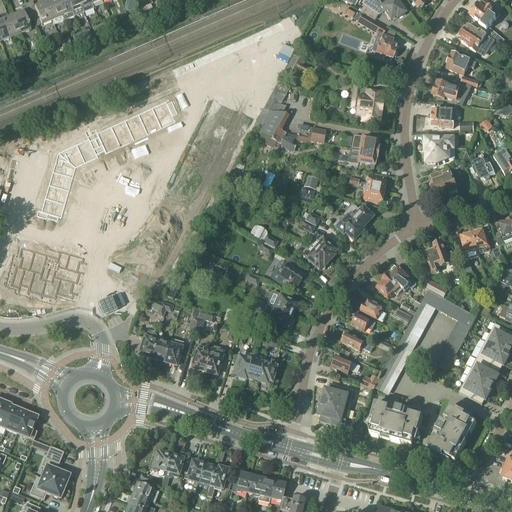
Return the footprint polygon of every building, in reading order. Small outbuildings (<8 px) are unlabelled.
[(66,0),(55,0),(54,1),(63,23),(74,19),(72,14),(66,0)] [(66,0),(72,14),(74,19),(83,15),(81,10),(78,0),(77,0),(66,0)] [(93,11),(91,6),(89,0),(77,0),(78,0),(81,10),(83,15),(93,11)] [(162,0),(154,3),(156,8),(164,5),(162,0)] [(346,0),(345,3),(354,9),(359,0),(346,0)] [(367,0),(364,6),(379,17),(384,13),(391,22),(396,19),(397,21),(405,15),(395,0),(383,8),(376,0),(367,0)] [(409,0),(410,0),(417,10),(425,5),(423,2),(425,0),(409,0)] [(44,5),(51,23),(52,22),(54,27),(63,23),(54,1),(44,5)] [(478,26),(482,29),(480,31),(495,41),(498,37),(491,31),(489,30),(501,16),(483,1),(470,17),(479,25),(478,26)] [(26,6),(32,19),(36,29),(51,23),(44,5),(35,9),(32,3),(26,6)] [(152,10),(150,5),(142,9),(143,13),(152,10)] [(23,13),(26,21),(32,19),(26,6),(21,8),(23,13)] [(371,53),(376,55),(392,61),(396,52),(398,46),(393,44),(394,41),(384,38),(384,36),(379,34),(382,28),(361,16),(356,14),(356,13),(349,9),(345,15),(356,22),(358,18),(359,19),(356,25),(377,37),(371,53)] [(23,13),(12,18),(20,36),(31,31),(26,21),(23,13)] [(3,22),(10,40),(20,36),(12,18),(3,22)] [(0,22),(0,43),(0,44),(10,40),(3,22),(0,22)] [(110,27),(108,23),(92,30),(94,34),(110,27)] [(459,42),(469,49),(469,50),(476,55),(479,50),(487,38),(480,33),(479,34),(467,27),(465,31),(462,31),(460,35),(460,38),(460,39),(461,40),(459,42)] [(70,44),(68,40),(60,43),(63,51),(71,48),(70,44)] [(446,71),(453,74),(464,78),(468,69),(474,71),(477,65),(471,63),(464,59),(463,60),(460,58),(452,55),(446,71)] [(305,63),(293,57),(284,73),(297,79),(300,75),(304,77),(308,69),(303,67),(305,63)] [(463,79),(461,85),(477,91),(479,84),(463,79)] [(280,146),(284,138),(286,135),(277,130),(285,116),(282,116),(286,108),(276,106),(277,103),(281,104),(290,88),(277,84),(255,125),(258,126),(255,132),(263,137),(280,146)] [(445,99),(461,104),(464,92),(437,84),(436,90),(433,89),(432,95),(434,96),(433,97),(445,101),(445,99)] [(70,138),(52,201),(85,210),(96,163),(192,121),(176,87),(70,138)] [(351,104),(351,105),(364,106),(382,108),(383,96),(368,94),(369,88),(353,87),(351,104)] [(502,98),(491,94),(486,108),(497,111),(502,98)] [(361,120),(360,126),(379,128),(380,122),(382,108),(364,106),(351,105),(351,104),(345,103),(344,109),(357,111),(356,118),(361,119),(361,120)] [(502,117),(503,118),(505,118),(507,118),(508,118),(511,116),(511,111),(508,106),(506,105),(502,108),(502,109),(501,110),(500,112),(500,113),(501,114),(501,115),(502,116),(502,117)] [(444,113),(433,111),(432,117),(429,117),(429,121),(431,122),(432,122),(431,127),(453,130),(453,126),(451,125),(453,113),(444,112),(444,113)] [(459,134),(474,134),(474,124),(459,124),(459,134)] [(209,130),(202,143),(225,156),(233,142),(209,130)] [(310,140),(297,138),(297,142),(323,146),(325,132),(312,130),(310,140)] [(353,137),(350,151),(377,155),(379,154),(380,150),(378,148),(379,147),(378,146),(379,142),(353,137)] [(279,147),(282,149),(288,154),(293,155),(296,149),(291,147),(294,140),(284,138),(280,146),(279,147)] [(427,165),(435,165),(437,169),(454,163),(454,141),(426,141),(426,153),(427,153),(427,165)] [(202,143),(196,153),(219,167),(225,156),(202,143)] [(369,167),(369,169),(374,170),(375,163),(376,162),(378,161),(378,157),(377,156),(377,155),(350,151),(349,157),(347,156),(347,158),(340,159),(339,163),(349,165),(349,166),(358,167),(359,166),(369,167)] [(506,153),(505,152),(494,160),(505,177),(510,175),(511,174),(511,163),(510,161),(511,159),(511,155),(509,151),(506,153)] [(196,153),(190,164),(214,178),(220,167),(219,167),(196,153)] [(466,155),(463,161),(467,170),(473,167),(467,155),(466,155)] [(13,157),(4,159),(0,173),(8,175),(13,157)] [(474,165),(482,182),(484,181),(485,183),(490,181),(490,178),(495,176),(491,167),(488,160),(485,161),(483,157),(478,159),(480,162),(474,165)] [(190,165),(185,175),(208,188),(214,178),(190,165)] [(432,189),(432,190),(431,192),(432,196),(434,196),(434,197),(440,195),(442,200),(458,194),(451,175),(450,176),(448,170),(431,177),(433,184),(431,184),(433,189),(432,189)] [(185,175),(180,186),(203,198),(208,188),(185,175)] [(349,188),(365,191),(365,190),(384,194),(385,190),(386,189),(387,185),(386,184),(386,183),(367,179),(366,186),(359,184),(359,182),(350,180),(348,186),(349,187),(349,188)] [(302,189),(298,203),(313,207),(317,194),(302,189)] [(365,190),(365,191),(362,202),(381,206),(381,205),(383,204),(384,201),(383,199),(384,194),(365,190)] [(0,193),(0,213),(23,220),(28,201),(22,200),(0,193)] [(175,197),(169,209),(190,221),(197,210),(175,197)] [(350,207),(343,215),(352,223),(361,232),(372,219),(361,209),(361,210),(360,209),(358,209),(357,210),(353,207),(350,207)] [(169,209),(163,220),(184,231),(190,221),(169,209)] [(308,217),(306,216),(303,221),(316,228),(320,220),(309,214),(308,217)] [(344,235),(352,242),(351,242),(353,243),(362,233),(361,232),(352,223),(343,215),(346,218),(340,224),(338,222),(332,227),(335,229),(343,237),(344,235)] [(164,220),(159,230),(179,242),(185,231),(164,220)] [(316,228),(303,221),(299,228),(312,235),(316,228)] [(499,226),(502,233),(494,236),(499,248),(511,243),(511,226),(510,222),(504,224),(504,223),(501,224),(500,225),(499,226)] [(249,237),(263,242),(261,245),(273,251),(274,250),(278,243),(267,237),(267,236),(267,235),(266,234),(266,233),(265,232),(258,228),(257,228),(256,228),(255,228),(254,229),(253,229),(249,237)] [(157,231),(153,241),(174,252),(179,242),(157,231)] [(491,253),(484,231),(473,235),(479,256),(486,255),(491,253)] [(308,247),(313,249),(329,263),(334,258),(333,256),(336,253),(321,240),(318,237),(315,235),(312,239),(308,246),(308,247)] [(461,238),(466,256),(460,257),(465,275),(472,273),(468,261),(479,258),(478,257),(479,256),(473,235),(461,238)] [(152,242),(148,253),(168,263),(173,252),(152,242)] [(433,248),(434,250),(423,254),(432,277),(440,274),(438,268),(440,267),(441,270),(450,266),(450,264),(455,262),(452,254),(446,256),(442,244),(433,248)] [(273,251),(261,245),(258,253),(270,259),(274,252),(273,252),(273,251)] [(300,256),(301,257),(304,259),(319,272),(322,269),(324,270),(329,263),(313,249),(308,247),(300,256)] [(38,249),(21,285),(79,304),(92,267),(38,249)] [(503,260),(499,250),(492,252),(496,262),(503,260)] [(148,253),(143,264),(162,274),(168,264),(148,253)] [(280,269),(272,281),(285,290),(289,284),(298,290),(304,280),(299,276),(300,275),(287,266),(283,264),(280,269)] [(389,276),(388,277),(403,291),(405,293),(409,289),(412,291),(420,283),(417,279),(409,271),(406,275),(405,275),(398,269),(390,277),(389,276)] [(140,273),(134,280),(151,292),(157,285),(140,273)] [(245,282),(257,288),(260,281),(248,275),(245,282)] [(511,289),(511,277),(506,275),(500,285),(511,289)] [(403,291),(388,277),(376,289),(389,302),(395,295),(397,297),(403,291)] [(134,281),(128,288),(145,301),(151,293),(134,281)] [(429,292),(436,296),(444,300),(448,292),(428,281),(423,290),(428,293),(429,292)] [(128,288),(123,295),(140,308),(145,301),(128,288)] [(423,303),(426,305),(430,307),(436,296),(429,292),(428,293),(423,303)] [(267,306),(274,310),(292,318),(297,307),(279,298),(280,297),(273,294),(267,306)] [(124,296),(119,303),(135,314),(140,308),(124,296)] [(447,303),(444,300),(436,296),(430,307),(441,314),(447,303)] [(154,309),(158,310),(156,317),(163,319),(165,313),(167,305),(157,302),(154,309)] [(366,306),(365,306),(361,313),(378,322),(384,310),(368,302),(366,306)] [(119,303),(114,311),(129,321),(134,314),(119,303)] [(441,314),(447,317),(453,306),(447,303),(441,314)] [(180,309),(167,305),(165,313),(171,315),(172,312),(178,314),(180,309)] [(447,317),(453,320),(459,309),(453,306),(447,317)] [(414,319),(397,308),(393,316),(410,326),(411,325),(414,319)] [(453,320),(458,323),(465,326),(471,315),(459,309),(453,320)] [(267,314),(264,320),(268,322),(287,330),(292,318),(274,310),(271,316),(267,314)] [(499,318),(502,320),(511,323),(511,311),(510,310),(508,316),(501,314),(499,318)] [(191,319),(188,332),(194,334),(198,320),(197,320),(199,314),(193,312),(191,319)] [(226,325),(237,327),(240,316),(229,313),(226,325)] [(458,323),(455,328),(468,335),(477,319),(471,315),(465,326),(458,323)] [(354,319),(355,321),(351,327),(365,334),(367,330),(372,333),(376,325),(371,322),(371,323),(357,316),(356,318),(354,319)] [(198,320),(194,334),(200,336),(204,322),(198,320)] [(511,334),(495,326),(486,343),(511,357),(511,334)] [(452,334),(465,340),(468,335),(455,328),(452,334)] [(232,343),(236,331),(230,329),(227,342),(232,343)] [(239,331),(235,345),(243,347),(247,333),(239,331)] [(146,338),(145,338),(140,357),(151,361),(158,337),(147,334),(146,338)] [(449,339),(462,346),(465,340),(452,334),(449,339)] [(352,350),(360,354),(362,350),(371,355),(374,348),(365,344),(347,336),(342,345),(352,350)] [(159,337),(158,337),(151,361),(164,364),(169,345),(157,342),(159,337)] [(447,344),(459,351),(462,346),(449,339),(447,344)] [(378,341),(375,347),(390,354),(393,348),(378,341)] [(269,342),(268,348),(280,352),(282,346),(269,342)] [(175,347),(169,345),(164,364),(176,368),(182,348),(183,345),(176,343),(175,347)] [(511,357),(486,343),(477,360),(491,368),(491,367),(490,367),(495,363),(504,368),(506,363),(511,357)] [(444,350),(456,356),(459,351),(447,344),(444,350)] [(204,374),(209,357),(203,355),(205,350),(199,348),(197,351),(192,371),(204,374)] [(209,357),(204,374),(217,378),(221,362),(223,362),(226,353),(211,349),(209,357)] [(441,355),(453,362),(456,356),(444,350),(441,355)] [(245,382),(251,361),(253,356),(240,353),(234,376),(238,378),(238,380),(245,382)] [(393,357),(385,353),(380,362),(388,366),(390,363),(393,357)] [(438,360),(450,367),(453,362),(441,355),(438,360)] [(246,380),(258,383),(263,364),(264,360),(253,356),(251,361),(245,382),(246,382),(246,380)] [(337,358),(332,370),(342,374),(349,377),(354,365),(352,364),(351,364),(337,358)] [(435,366),(447,373),(450,367),(438,360),(435,366)] [(491,368),(477,360),(468,378),(494,392),(498,388),(495,385),(498,378),(489,374),(490,368),(491,368)] [(270,366),(263,364),(258,383),(267,386),(268,383),(271,384),(276,368),(277,364),(271,362),(270,366)] [(370,381),(365,378),(360,388),(374,393),(375,390),(376,388),(378,384),(381,381),(380,381),(372,377),(370,381)] [(494,392),(468,378),(458,395),(482,407),(485,402),(486,402),(488,397),(494,392)] [(324,399),(319,399),(320,404),(349,412),(354,393),(328,386),(327,392),(326,392),(324,399)] [(319,418),(320,418),(318,424),(344,431),(349,412),(320,404),(321,412),(319,418)] [(0,428),(6,431),(14,410),(10,408),(10,407),(4,405),(0,413),(0,428)] [(382,434),(391,437),(390,441),(412,447),(416,434),(418,435),(423,419),(409,415),(410,414),(396,410),(393,420),(387,418),(389,409),(375,405),(370,421),(373,422),(369,435),(381,438),(382,434)] [(427,452),(442,460),(444,457),(455,464),(466,444),(462,442),(467,433),(471,435),(476,425),(464,418),(466,416),(451,408),(444,421),(452,425),(449,431),(439,426),(433,438),(434,439),(427,452)] [(17,436),(25,415),(14,410),(6,431),(17,436)] [(25,415),(17,436),(34,443),(37,434),(32,432),(34,427),(37,419),(25,415)] [(50,449),(45,460),(59,466),(63,454),(50,449)] [(503,468),(504,470),(500,479),(511,483),(511,451),(510,455),(506,465),(504,466),(503,468)] [(149,470),(158,473),(158,471),(166,473),(170,457),(159,454),(159,456),(156,455),(154,464),(151,463),(149,470)] [(170,457),(166,473),(179,477),(183,461),(170,457)] [(59,466),(45,460),(42,468),(47,470),(43,480),(66,490),(70,482),(69,481),(70,478),(56,472),(59,466)] [(192,491),(196,492),(203,467),(192,464),(188,476),(185,475),(183,481),(187,482),(187,483),(193,485),(192,491)] [(195,496),(197,497),(200,498),(201,493),(208,494),(214,470),(203,467),(196,492),(195,496)] [(208,494),(205,502),(210,503),(211,500),(212,500),(214,491),(221,493),(227,472),(219,469),(218,471),(214,470),(208,494)] [(248,496),(252,478),(240,475),(236,493),(248,496)] [(152,481),(141,477),(139,482),(150,487),(152,481)] [(252,478),(248,496),(259,498),(263,481),(252,478)] [(66,490),(43,480),(39,491),(34,489),(31,497),(44,502),(47,495),(61,501),(62,498),(63,498),(66,490)] [(259,498),(257,503),(269,506),(270,501),(274,483),(263,481),(259,498)] [(270,501),(281,504),(282,501),(286,486),(274,483),(270,501)] [(133,497),(150,504),(154,506),(159,494),(154,493),(137,486),(133,497)] [(0,494),(0,498),(3,499),(7,501),(9,495),(1,492),(0,494)] [(129,508),(139,511),(154,511),(155,511),(148,509),(150,506),(149,506),(150,504),(133,497),(129,508)] [(282,501),(281,504),(279,511),(302,511),(305,503),(292,500),(292,504),(282,501)]
